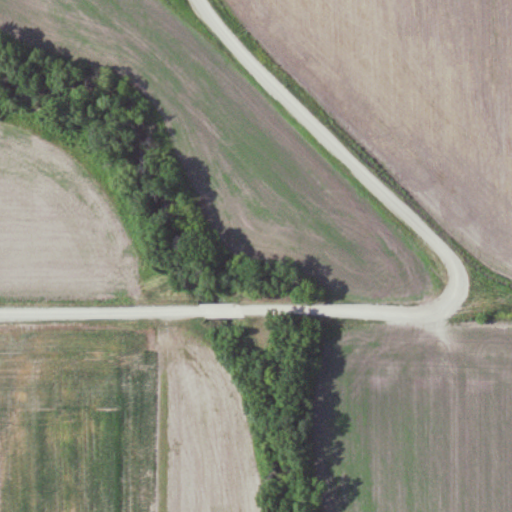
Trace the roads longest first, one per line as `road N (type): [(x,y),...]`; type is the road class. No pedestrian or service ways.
road 1 (residential): [(0,310),(449,305)]
road 2 (residential): [(449,305),(460,283),(450,262),(196,0)]
